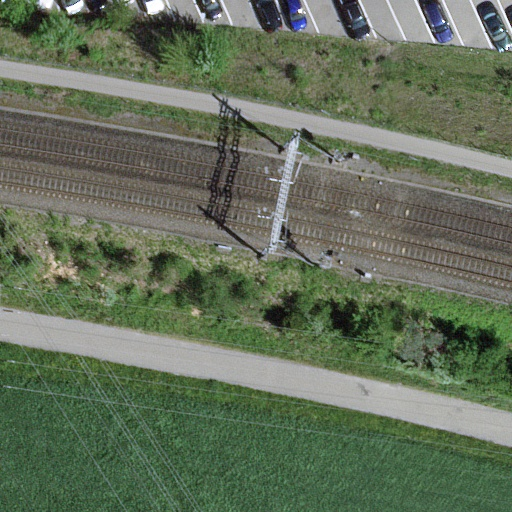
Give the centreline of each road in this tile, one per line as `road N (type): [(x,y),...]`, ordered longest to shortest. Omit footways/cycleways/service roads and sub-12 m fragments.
road 1 (track): [(0,320),(331,381),(511,430)]
road 2 (track): [(0,66),(511,169)]
